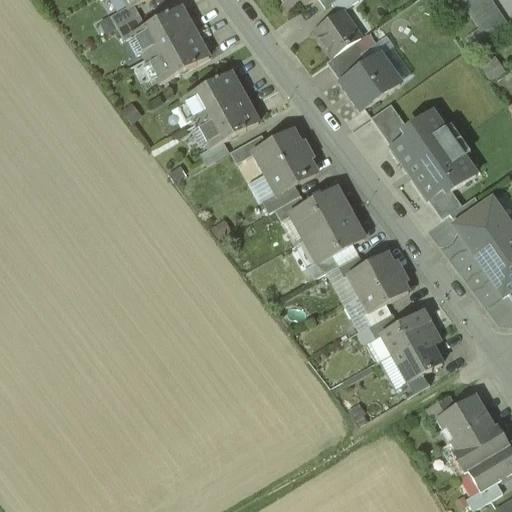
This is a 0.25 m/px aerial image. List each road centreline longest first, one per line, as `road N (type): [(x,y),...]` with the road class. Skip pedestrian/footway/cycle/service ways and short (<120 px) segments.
road 1 (residential): [(235,0),(511,374)]
road 2 (track): [(247,511),(511,349)]
